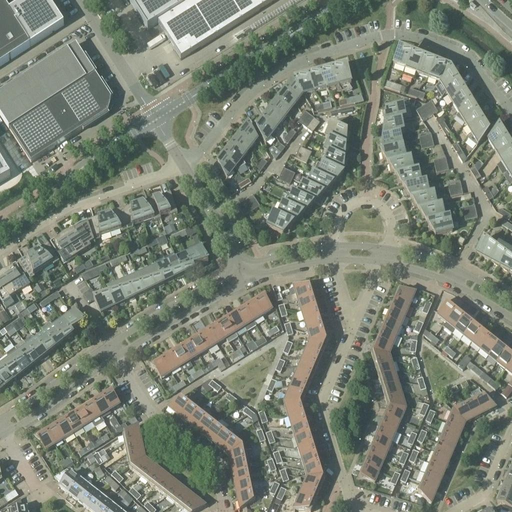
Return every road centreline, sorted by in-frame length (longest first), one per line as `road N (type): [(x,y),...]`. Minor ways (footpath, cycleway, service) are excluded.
road 1 (residential): [(511,117),(470,60),(386,35),(299,61),(257,84),(183,166)]
road 2 (tertiary): [(155,120),(346,0)]
road 3 (residential): [(0,254),(70,208),(183,166)]
road 4 (residential): [(370,511),(346,491),(323,411),(350,333)]
road 5 (residential): [(225,511),(217,467),(146,407),(116,358)]
road 6 (tertiary): [(0,230),(155,120)]
road 7 (residential): [(451,273),(488,212),(438,135)]
road 8 (unclassified): [(240,266),(108,345)]
road 9 (unclassified): [(116,358),(245,280)]
road 10 (unclassified): [(80,0),(155,120)]
road 11 (unclassified): [(388,255),(395,227),(366,195),(345,209),(334,251)]
road 12 (unclassified): [(3,434),(116,358)]
road 13 (unclassified): [(108,345),(0,420)]
